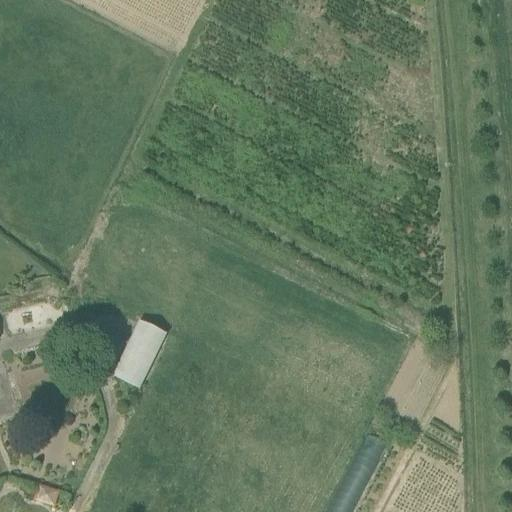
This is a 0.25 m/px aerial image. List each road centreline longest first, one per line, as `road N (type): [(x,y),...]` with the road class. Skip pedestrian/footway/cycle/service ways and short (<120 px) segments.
road 1 (track): [(443,0),(476,511)]
road 2 (track): [(122,190),(209,0)]
road 3 (track): [(452,371),(378,511)]
